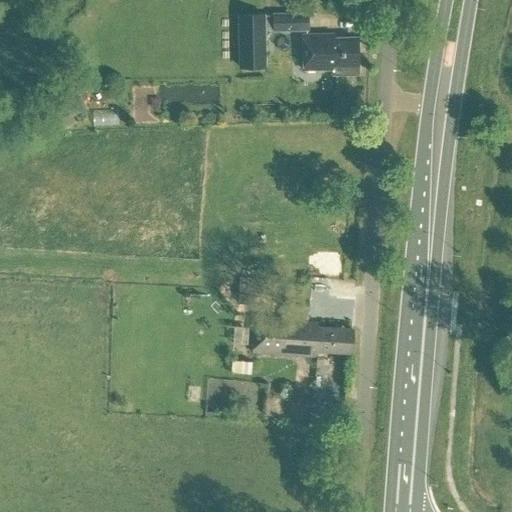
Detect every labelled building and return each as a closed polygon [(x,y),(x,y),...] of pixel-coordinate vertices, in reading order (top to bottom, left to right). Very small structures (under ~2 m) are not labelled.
[(273,15),(273,31),(307,31),(307,15),(273,15)] [(239,16),(240,68),(264,67),(263,16),(239,16)] [(303,71),(334,71),(334,76),(358,76),(357,41),(333,42),(333,35),(302,35),(303,71)] [(239,279),(238,296),(269,297),(269,280),(239,279)] [(280,319),(255,318),(251,353),(313,357),(314,352),(351,355),(352,330),(303,327),(304,321),(307,321),(309,287),(284,285),(283,312),(281,312),(280,319)]
